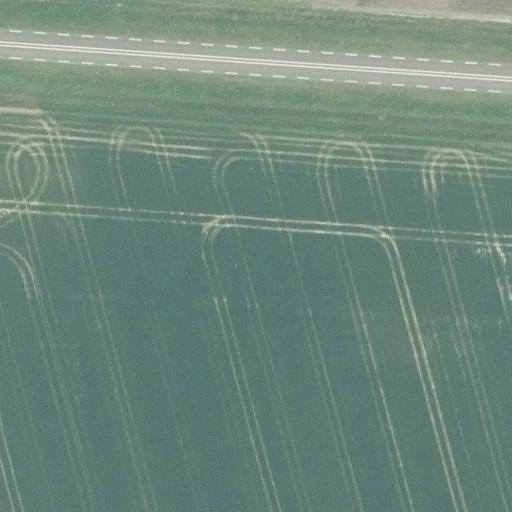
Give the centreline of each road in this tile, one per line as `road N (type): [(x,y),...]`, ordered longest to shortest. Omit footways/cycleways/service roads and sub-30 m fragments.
road 1 (secondary): [(0,42),(511,78)]
road 2 (track): [(0,114),(511,149)]
